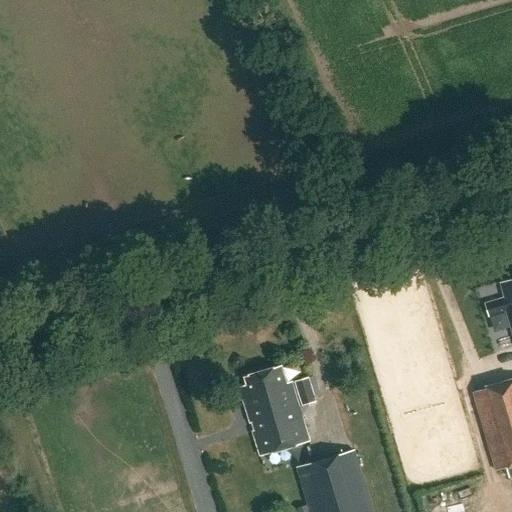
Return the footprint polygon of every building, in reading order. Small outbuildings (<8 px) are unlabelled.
[(511,279),(500,283),(505,298),(484,304),(487,315),(505,310),(511,336),(511,279)] [(240,401),(244,400),(262,456),(310,440),(292,382),(287,384),(281,366),(244,377),(247,385),(236,388),(240,401)] [(296,382),(302,406),(314,402),(308,379),(296,382)] [(511,465),(511,381),(473,393),(495,471),(511,465)] [(372,511),(354,449),(295,467),(308,511),(372,511)] [(479,511),(493,511),(489,494),(476,497),(479,511)]
